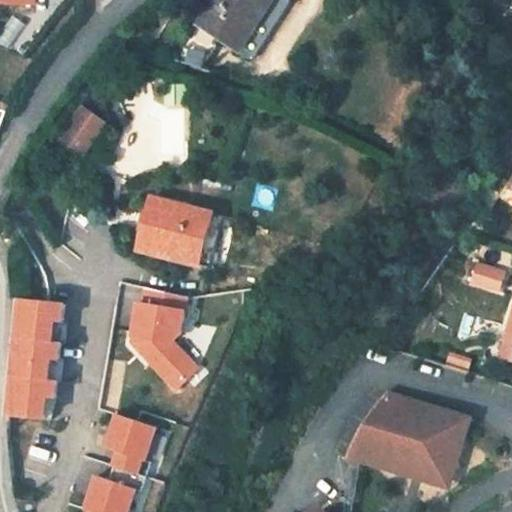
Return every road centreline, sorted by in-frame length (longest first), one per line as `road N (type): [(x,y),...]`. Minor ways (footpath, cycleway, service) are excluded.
road 1 (unknown): [(65,511),(115,260)]
road 2 (residential): [(0,166),(78,48),(130,0)]
